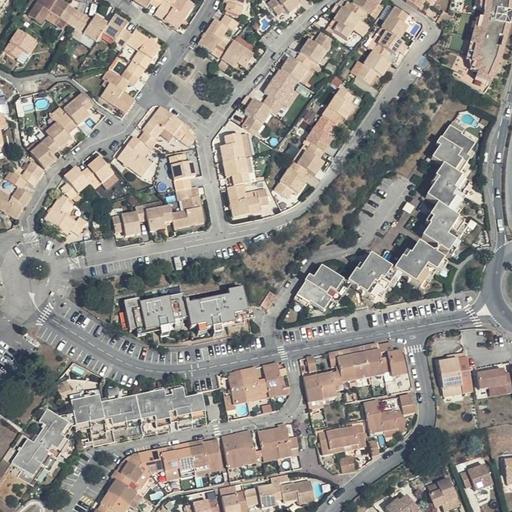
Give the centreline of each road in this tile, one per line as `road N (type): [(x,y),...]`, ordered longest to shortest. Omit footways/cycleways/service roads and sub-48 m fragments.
road 1 (residential): [(221,235),(275,224),(331,179),(432,31),(400,0)]
road 2 (residential): [(291,350),(294,407),(277,417),(126,445),(105,456),(64,511)]
road 3 (residential): [(272,354),(189,371),(140,368),(44,314),(32,294),(38,274)]
road 4 (residential): [(403,183),(370,241),(307,266),(272,316),(272,354)]
road 5 (residential): [(38,274),(39,240),(67,172),(137,120),(153,91)]
road 6 (residential): [(414,327),(427,425),(331,511)]
road 7 (residential): [(221,235),(38,274)]
road 8 (residential): [(205,131),(330,0)]
road 9 (unclassified): [(511,98),(497,178),(502,260)]
road 10 (residential): [(414,327),(291,350)]
